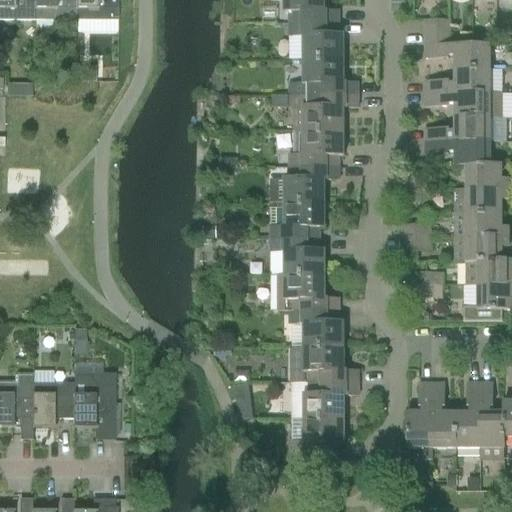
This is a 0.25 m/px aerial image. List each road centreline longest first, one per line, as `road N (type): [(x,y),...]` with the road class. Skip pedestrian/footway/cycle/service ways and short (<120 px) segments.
road 1 (residential): [(391,346),(376,280),(373,200),(392,124),(392,62),(378,0)]
road 2 (residential): [(378,511),(368,489),(396,420),(391,346)]
road 3 (residential): [(391,346),(511,342)]
